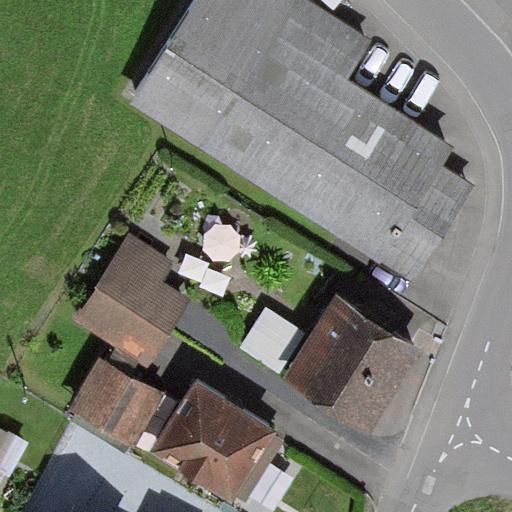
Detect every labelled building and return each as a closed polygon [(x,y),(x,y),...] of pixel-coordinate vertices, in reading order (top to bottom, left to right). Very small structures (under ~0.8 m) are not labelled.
[(378,41),(312,0),(201,0),(135,104),(409,277),(469,183),(445,168),(459,146),(353,80),(378,41)] [(128,235),(75,322),(149,367),(191,298),(163,281),(175,263),(128,235)] [(337,296),(283,380),(371,435),(424,351),(337,296)] [(280,374),(306,335),(265,307),(239,347),(280,374)] [(72,409),(133,445),(163,395),(102,359),(72,409)] [(149,452),(232,504),(236,497),(245,502),(282,443),(272,437),(277,430),(195,379),(149,452)] [(0,493),(29,441),(0,426),(0,493)]
